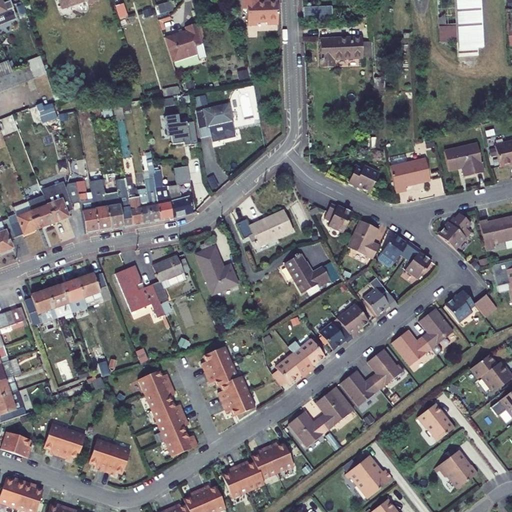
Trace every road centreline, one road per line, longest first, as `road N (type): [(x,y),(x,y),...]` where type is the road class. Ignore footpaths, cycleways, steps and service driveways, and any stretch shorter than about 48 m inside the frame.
road 1 (residential): [(0,462),(109,497),(163,485),(290,401),(458,270),(404,224)]
road 2 (residential): [(0,277),(87,246),(195,224),(283,151)]
road 3 (residential): [(288,0),(294,123),(283,151)]
road 4 (residential): [(404,224),(314,181),(283,151)]
